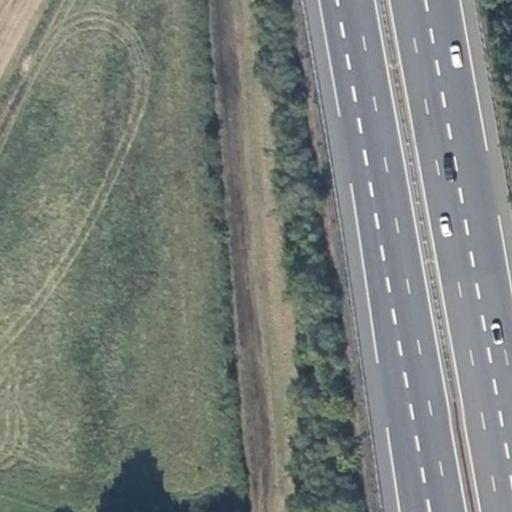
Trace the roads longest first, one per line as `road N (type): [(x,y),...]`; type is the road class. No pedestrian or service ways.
road 1 (trunk): [(339,0),(432,511)]
road 2 (trunk): [(511,475),(422,0)]
